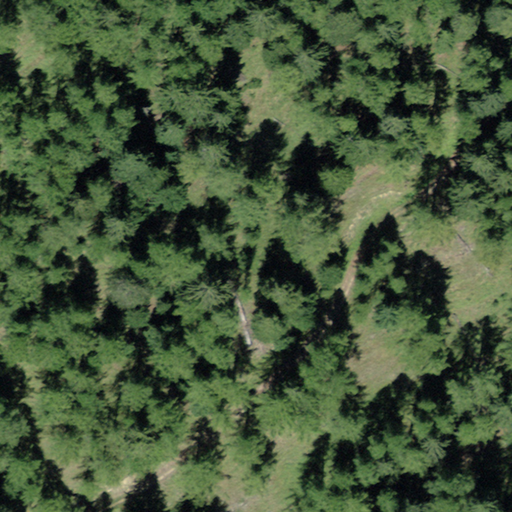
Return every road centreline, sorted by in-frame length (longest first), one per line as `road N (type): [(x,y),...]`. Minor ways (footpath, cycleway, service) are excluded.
road 1 (track): [(91,511),(179,464),(292,361),(330,321),(365,244),(433,186),(511,94)]
road 2 (track): [(511,421),(389,511)]
